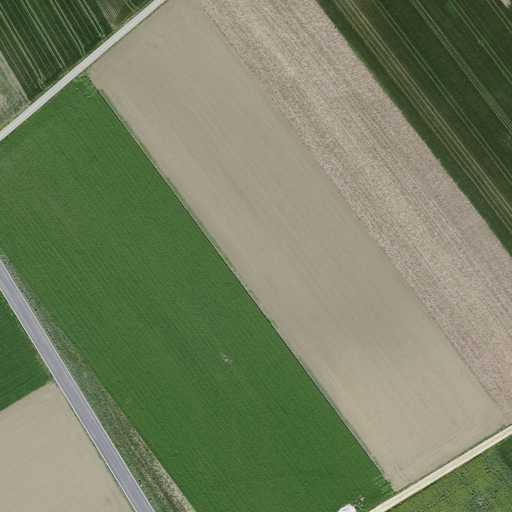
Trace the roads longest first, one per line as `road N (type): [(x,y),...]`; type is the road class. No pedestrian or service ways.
road 1 (unclassified): [(0,277),(144,511)]
road 2 (residential): [(159,0),(0,135)]
road 3 (track): [(511,431),(378,511)]
